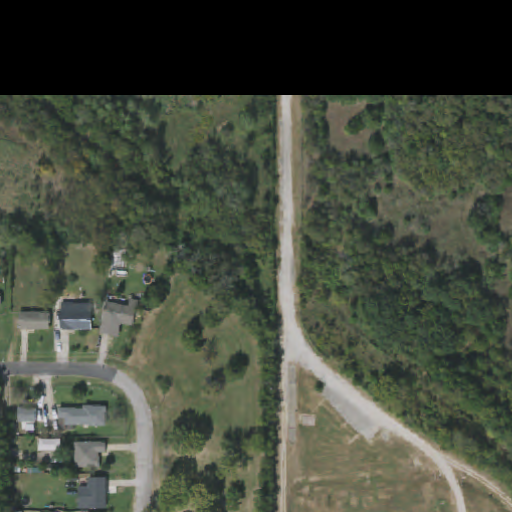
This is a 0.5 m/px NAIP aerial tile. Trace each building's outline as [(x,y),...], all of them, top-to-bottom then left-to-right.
[(141,298),(136,327),(122,324),(121,332),(116,331),(115,335),(103,333),(108,302),(132,307),(133,300),(135,300),(136,297),(141,298)] [(70,331),(64,331),(63,303),(94,303),(95,330),(70,331)] [(126,308),(119,307),(117,314),(94,310),(88,341),(107,345),(109,332),(121,334),(126,308)] [(79,338),(80,311),(49,310),(49,337),(79,338)] [(53,313),(52,330),(22,329),(22,312),(53,313)] [(38,320),(7,321),(7,325),(0,324),(0,338),(38,337),(38,320)] [(68,430),(61,430),(61,409),(86,409),(86,406),(109,406),(109,426),(68,426),(68,430)] [(23,430),(24,416),(6,415),(6,429),(23,430)] [(46,438),(55,438),(55,433),(94,434),(94,415),(47,415),(46,438)] [(101,457),(102,468),(78,468),(78,443),(108,443),(108,454),(101,454),(101,457)] [(48,447),(27,447),(27,458),(48,459),(48,447)] [(62,475),(88,476),(88,461),(94,461),(94,450),(63,450),(62,475)] [(109,510),(90,509),(90,478),(109,479),(109,510)] [(66,495),(66,511),(95,511),(94,485),(76,486),(76,494),(66,495)]
